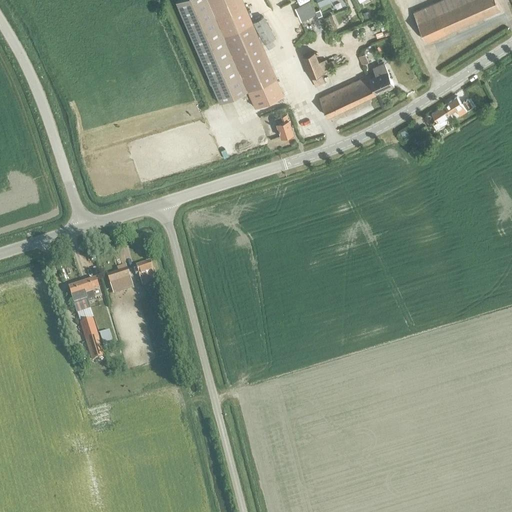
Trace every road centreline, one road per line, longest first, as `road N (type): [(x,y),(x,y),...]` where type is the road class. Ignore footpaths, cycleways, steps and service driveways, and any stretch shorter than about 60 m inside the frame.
road 1 (tertiary): [(162,203),(382,126),(511,44)]
road 2 (unclassified): [(243,511),(162,203)]
road 3 (unclassified): [(82,227),(38,94),(0,21)]
